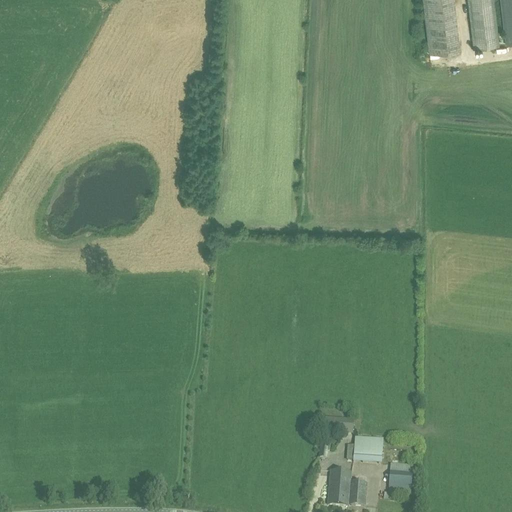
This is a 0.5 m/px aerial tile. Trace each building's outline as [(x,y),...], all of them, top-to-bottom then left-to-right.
[(422,0),(428,52),(459,49),(453,0),(422,0)] [(499,46),(493,0),(468,0),(474,49),(499,46)] [(511,44),(511,0),(500,0),(506,45),(511,44)] [(355,427),(354,417),(341,417),(341,428),(355,427)] [(381,465),(383,448),(383,440),(355,437),(354,447),(349,446),(348,461),(353,461),(353,462),(381,465)] [(319,458),(327,459),(327,448),(319,448),(319,458)] [(388,494),(394,494),(409,495),(410,488),(412,488),(412,474),(412,468),(413,466),(390,464),(388,494)] [(349,506),(351,483),(352,473),(330,471),(328,505),(349,507),(349,506)] [(351,483),(349,506),(365,508),(367,484),(351,483)]
